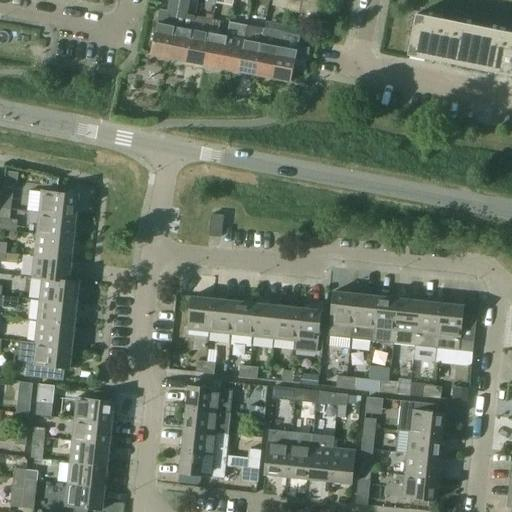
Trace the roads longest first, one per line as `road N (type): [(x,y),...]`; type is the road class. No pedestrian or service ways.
road 1 (residential): [(496,283),(482,264),(322,247),(301,265),(152,252)]
road 2 (unclassified): [(511,211),(169,149)]
road 3 (residential): [(146,511),(154,385),(138,366),(152,252)]
road 4 (residential): [(473,511),(496,283)]
road 5 (unclassified): [(169,149),(0,115)]
road 6 (residential): [(358,73),(511,101)]
